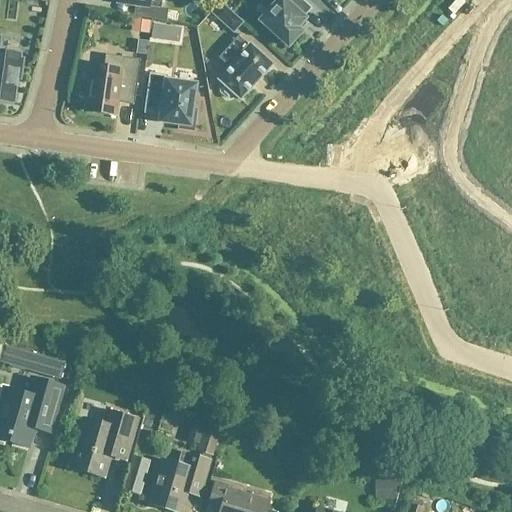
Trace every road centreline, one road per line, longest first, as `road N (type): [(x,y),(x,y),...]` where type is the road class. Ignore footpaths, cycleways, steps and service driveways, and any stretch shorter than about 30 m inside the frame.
road 1 (residential): [(234,165),(367,187),(382,197),(447,347),(511,368)]
road 2 (residential): [(234,165),(375,0)]
road 3 (residential): [(34,140),(234,165)]
road 4 (residential): [(34,140),(66,0)]
